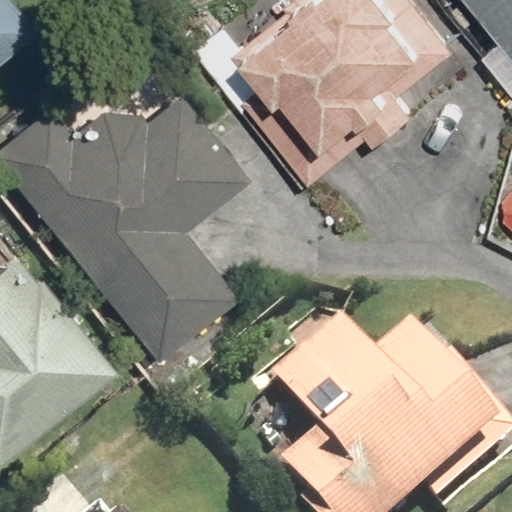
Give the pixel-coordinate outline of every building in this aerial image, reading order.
[(0,0),(0,54),(38,24),(17,0),(0,0)] [(461,41),(426,0),(304,0),(251,46),(229,20),(199,46),(314,180),(365,137),(358,130),(375,115),(389,132),(418,107),(404,91),(433,66),(447,83),(476,58),(461,41)] [(511,0),(482,0),(511,36),(511,0)] [(50,98),(0,137),(0,156),(155,352),(236,289),(184,223),(249,172),(180,84),(147,109),(92,104),(70,123),(50,98)] [(0,452),(116,360),(19,240),(0,254),(0,452)] [(437,502),(511,438),(511,427),(450,355),(440,363),(409,327),(373,358),(340,319),(271,378),(319,435),(281,467),(309,500),(299,509),(301,511),(400,511),(427,490),(437,502)]
